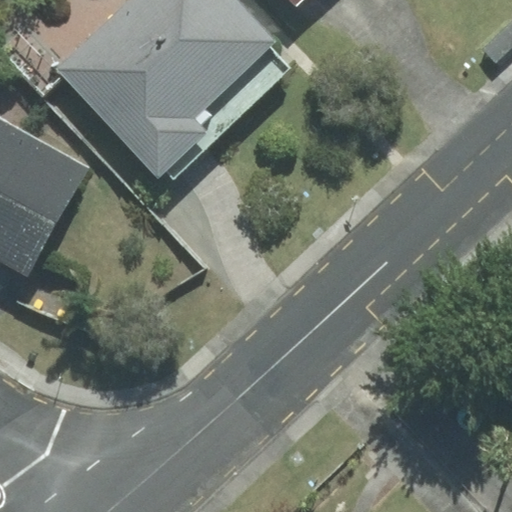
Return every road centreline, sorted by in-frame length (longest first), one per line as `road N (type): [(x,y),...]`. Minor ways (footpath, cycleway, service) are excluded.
road 1 (residential): [(511,148),(113,509)]
road 2 (residential): [(0,441),(113,509)]
